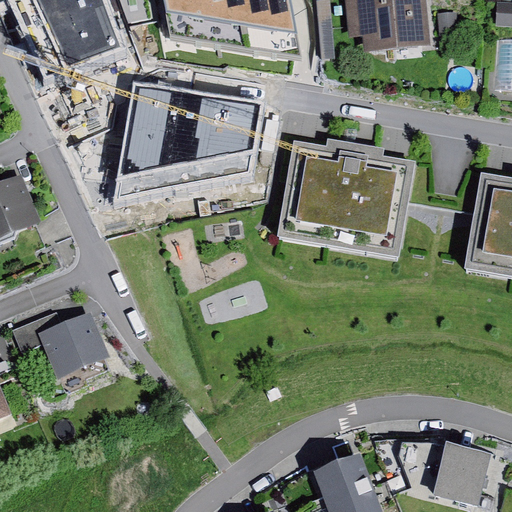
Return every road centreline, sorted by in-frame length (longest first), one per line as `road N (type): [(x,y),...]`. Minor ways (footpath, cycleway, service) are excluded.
road 1 (residential): [(511,432),(404,407),(286,438),(189,511)]
road 2 (residential): [(0,49),(137,347)]
road 3 (residential): [(511,138),(289,102)]
